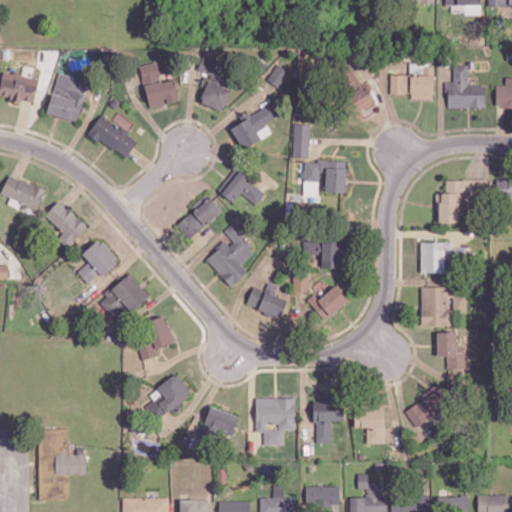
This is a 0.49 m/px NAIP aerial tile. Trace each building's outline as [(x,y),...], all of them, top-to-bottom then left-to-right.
[(364,81),(368,87),(369,86),(375,96),(375,97),(377,100),(352,115),(340,96),(349,90),(332,61),(344,54),(362,83),(364,81)] [(203,101),(223,110),(224,107),(226,107),(233,90),(232,90),(240,70),(204,55),(198,69),(211,74),(210,77),(205,75),(201,84),(207,87),(202,97),(204,98),(203,101)] [(151,107),(170,102),(181,99),(177,84),(178,83),(178,81),(176,81),(175,76),(162,80),(161,75),(162,75),(158,60),(140,65),(144,77),(143,77),(145,87),(146,87),(151,107)] [(279,63),(291,71),(280,87),(268,78),(279,63)] [(486,84),(486,106),(472,106),(449,106),(449,92),(446,92),(446,80),(454,80),(454,63),(469,64),(469,84),(473,84),(475,84),(486,84)] [(434,66),(434,76),(435,76),(435,92),(435,93),(434,93),(434,98),(412,97),(412,96),(412,94),(412,92),(406,92),(406,93),(391,93),(391,74),(416,74),(416,73),(418,73),(418,75),(420,75),(420,74),(425,74),(425,66),(434,66)] [(62,75),(50,113),(79,122),(91,84),(62,75)] [(511,107),(503,107),(503,104),(497,104),(497,85),(506,85),(506,76),(511,76),(511,107)] [(2,95),(37,104),(41,88),(7,79),(2,95)] [(264,137),(245,149),(232,127),(243,120),(240,115),(244,113),(246,111),(246,112),(249,110),(252,114),(256,112),(272,102),(280,114),(278,116),(278,117),(275,119),(274,118),(264,124),(266,127),(259,130),(264,137)] [(89,132),(98,139),(100,137),(115,149),(117,147),(127,155),(138,141),(128,133),(130,131),(123,125),(121,127),(120,126),(121,125),(118,123),(117,124),(103,113),(89,132)] [(309,157),(294,156),(295,123),(311,123),(309,157)] [(346,191),(327,190),(327,179),(325,178),(325,171),(320,171),(320,180),(305,180),(305,176),(302,176),(302,171),(305,172),(306,161),(318,161),(319,158),(327,158),(328,159),(346,160),(346,167),(348,167),(346,191)] [(266,192),(263,196),(264,197),(263,198),(262,198),(257,204),(242,192),(239,197),(236,194),(232,199),(220,189),(240,163),(254,174),(250,180),(266,192)] [(1,192),(21,201),(21,202),(24,204),(25,203),(37,209),(42,198),(44,199),(47,193),(45,192),(47,189),(35,183),(35,185),(21,178),(21,179),(10,174),(1,192)] [(511,197),(498,197),(498,178),(510,178),(510,174),(511,174),(511,197)] [(489,178),(489,192),(482,192),(482,198),(470,198),(470,203),(461,203),(461,221),(441,220),(442,206),(437,206),(437,192),(444,192),(446,192),(446,191),(448,191),(448,192),(448,179),(464,179),(464,178),(489,178)] [(223,209),(210,221),(211,221),(209,222),(200,230),(190,238),(178,224),(189,214),(194,210),(193,209),(194,208),(192,206),(208,191),(222,207),(222,208),(223,209)] [(46,214),(61,228),(60,228),(62,230),(63,230),(64,231),(58,237),(68,247),(89,224),(78,214),(77,215),(75,213),(75,212),(68,206),(67,208),(59,201),(46,214)] [(248,271),(236,282),(232,285),(223,274),(222,275),(208,258),(218,249),(216,247),(225,239),(230,245),(235,241),(225,230),(239,218),(250,230),(244,235),(252,244),(249,247),(254,252),(242,264),(248,271)] [(342,266),(323,266),(323,253),(304,253),(305,239),(324,239),(324,227),(342,228),(342,242),(346,243),(346,255),(342,254),(342,266)] [(90,260),(78,270),(89,282),(100,272),(101,274),(102,273),(104,275),(118,262),(115,258),(118,256),(104,241),(102,243),(99,239),(84,252),(90,260)] [(469,246),(469,251),(472,252),(472,257),(469,257),(469,260),(452,260),(452,271),(423,271),(423,269),(422,269),(422,267),(423,267),(423,240),(427,240),(427,241),(454,241),(454,246),(469,246)] [(0,263),(9,263),(9,278),(0,278),(0,263)] [(295,291),(295,273),(310,273),(310,291),(295,291)] [(132,277),(105,303),(127,326),(154,299),(132,277)] [(290,299),(283,318),(259,308),(259,307),(247,302),(255,284),(266,289),(269,280),(280,285),(276,293),(290,299)] [(337,283),(350,299),(332,314),(331,312),(325,317),(316,307),(308,298),(316,291),(321,297),(337,283)] [(468,311),(455,311),(455,295),(448,295),(448,300),(449,300),(449,303),(448,303),(448,304),(448,308),(454,308),(454,324),(424,324),(423,285),(448,285),(456,285),(456,294),(468,294),(468,311)] [(158,354),(143,359),(138,341),(153,336),(148,320),(168,315),(176,341),(170,343),(170,344),(168,345),(168,344),(156,348),(158,354)] [(467,345),(467,367),(449,367),(449,354),(440,354),(439,331),(453,331),(453,330),(455,330),(455,331),(459,331),(459,345),(467,345)] [(179,373),(193,390),(189,393),(190,394),(180,402),(183,406),(180,408),(181,409),(180,410),(179,409),(175,412),(172,408),(168,412),(167,411),(157,419),(146,405),(163,392),(159,387),(159,386),(175,374),(176,375),(179,373)] [(439,381),(453,400),(418,426),(406,410),(418,401),(419,402),(425,398),(422,394),(439,381)] [(284,443),(265,443),(265,431),(256,431),(256,421),(257,421),(257,397),(278,396),(278,397),(296,397),(296,403),(295,403),(295,428),(284,428),(284,443)] [(332,441),(317,441),(317,421),(315,421),(315,400),(321,400),(321,396),(338,396),(338,400),(345,400),(345,420),(332,420),(332,441)] [(386,407),(385,442),(368,442),(368,426),(356,426),(356,407),(362,407),(362,403),(372,403),(372,405),(378,405),(379,407),(386,407)] [(240,416),(233,435),(221,430),(215,444),(199,437),(212,404),(240,416)] [(70,498),(40,499),(40,427),(70,427),(70,452),(72,452),(77,453),(82,452),(87,453),(87,471),(82,473),(76,472),(72,473),(70,473),(70,498)] [(387,495),(387,511),(351,511),(351,496),(364,496),(368,496),(368,495),(367,495),(367,492),(369,492),(369,491),(367,491),(367,487),(358,487),(358,472),(371,472),(371,481),(382,481),(382,495),(387,495)] [(430,493),(430,511),(392,511),(392,493),(412,492),(411,484),(425,484),(425,493),(430,493)] [(294,496),(294,511),(261,511),(261,496),(274,496),(274,485),(285,485),(285,496),(294,496)] [(340,485),(341,503),(332,503),(332,505),(320,506),(320,504),(307,504),(307,485),(340,485)] [(461,493),(469,493),(469,511),(439,511),(439,496),(461,496),(461,493)] [(511,493),(511,511),(479,511),(479,493),(511,493)] [(124,511),(124,496),(170,496),(170,511),(124,511)] [(182,511),(182,498),(198,498),(210,498),(210,511),(182,511)] [(220,511),(220,499),(252,499),(252,511),(220,511)]
